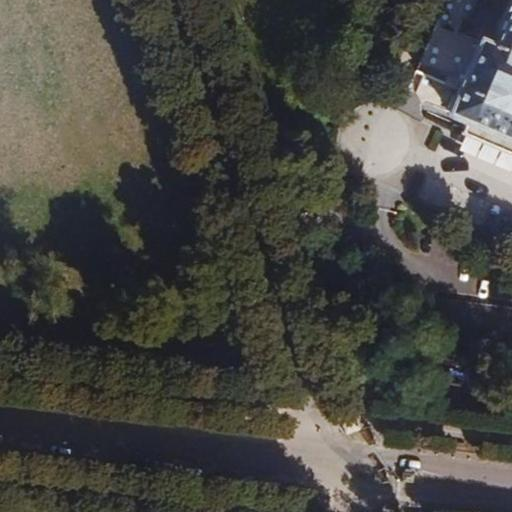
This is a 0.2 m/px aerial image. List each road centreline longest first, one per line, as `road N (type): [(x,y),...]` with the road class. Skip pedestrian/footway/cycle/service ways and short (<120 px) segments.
road 1 (unknown): [(478,183),(447,235),(447,254),(457,271),(511,292)]
road 2 (tertiary): [(511,498),(389,482)]
